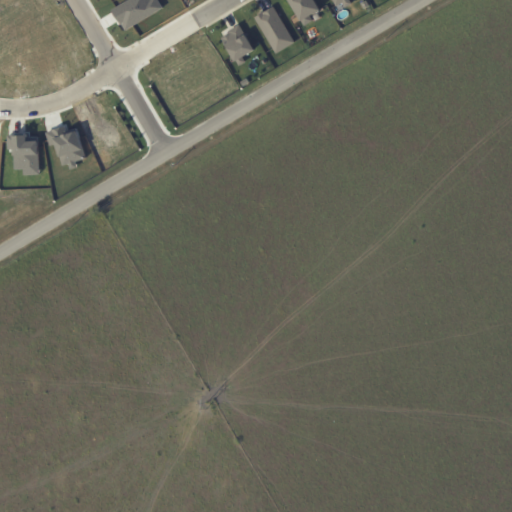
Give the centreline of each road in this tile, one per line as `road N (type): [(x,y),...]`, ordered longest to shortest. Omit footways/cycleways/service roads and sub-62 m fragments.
road 1 (residential): [(0,251),(418,0)]
road 2 (residential): [(74,0),(166,151)]
road 3 (residential): [(115,69),(230,0)]
road 4 (residential): [(0,106),(62,99),(115,69)]
